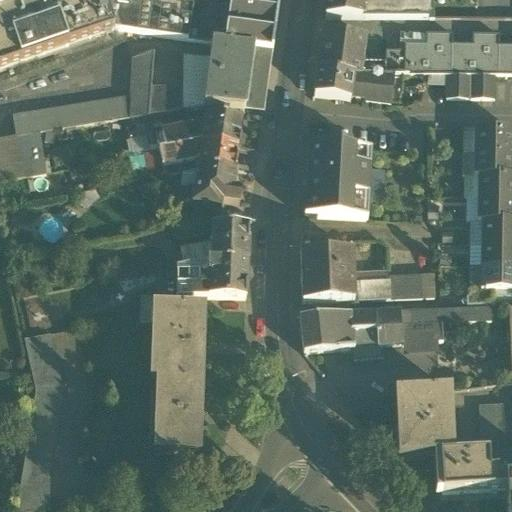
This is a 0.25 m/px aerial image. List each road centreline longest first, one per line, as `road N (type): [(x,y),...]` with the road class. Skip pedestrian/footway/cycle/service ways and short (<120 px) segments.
road 1 (unknown): [(0,101),(136,53),(292,69)]
road 2 (secondary): [(292,409),(276,353),(285,113)]
road 3 (residential): [(285,113),(511,120)]
road 4 (secondary): [(292,409),(380,511)]
